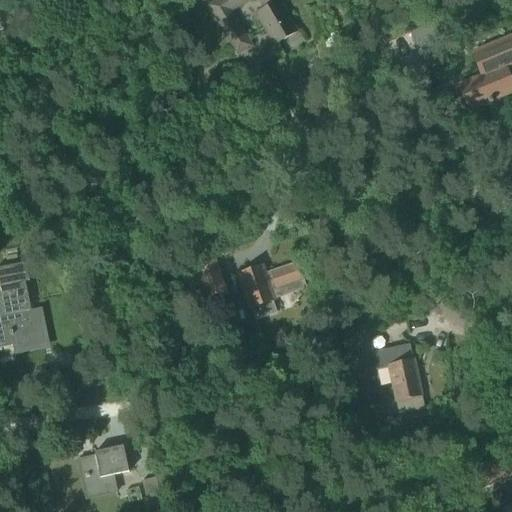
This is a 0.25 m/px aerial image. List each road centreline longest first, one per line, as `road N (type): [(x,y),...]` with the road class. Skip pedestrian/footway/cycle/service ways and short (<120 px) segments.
road 1 (track): [(0,32),(282,511)]
road 2 (residential): [(511,258),(395,106),(359,104),(328,121),(296,163)]
road 3 (residential): [(296,163),(299,193),(323,222),(511,356)]
road 4 (residential): [(0,431),(133,403),(204,378)]
